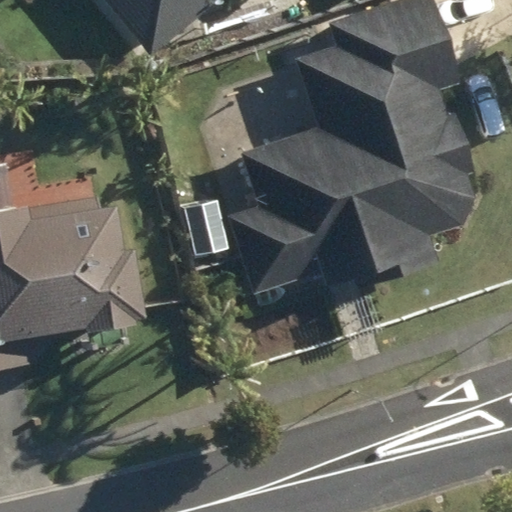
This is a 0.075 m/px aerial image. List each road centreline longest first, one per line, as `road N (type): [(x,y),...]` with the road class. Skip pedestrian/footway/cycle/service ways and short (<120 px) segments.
road 1 (residential): [(240,496),(355,429),(511,375)]
road 2 (residential): [(511,448),(353,485),(240,496)]
